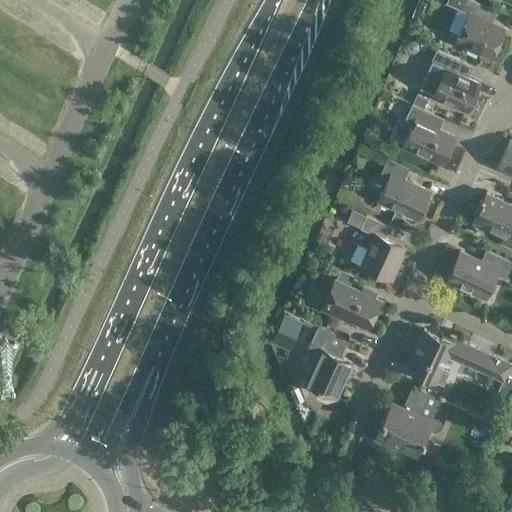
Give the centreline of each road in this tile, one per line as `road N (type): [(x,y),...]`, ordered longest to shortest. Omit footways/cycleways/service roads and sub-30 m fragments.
road 1 (primary): [(273,0),(96,371)]
road 2 (primary): [(152,370),(316,0)]
road 3 (residential): [(411,296),(497,104)]
road 4 (primary): [(137,511),(125,456),(152,370)]
road 5 (residential): [(358,410),(411,296)]
